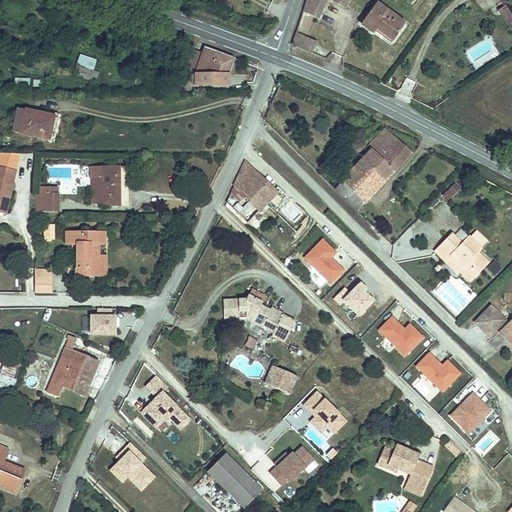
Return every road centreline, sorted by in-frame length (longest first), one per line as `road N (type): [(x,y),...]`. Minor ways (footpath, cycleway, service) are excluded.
road 1 (residential): [(275,57),(249,127),(103,404),(60,511)]
road 2 (secondary): [(511,171),(275,57)]
road 3 (secondary): [(275,57),(120,0)]
